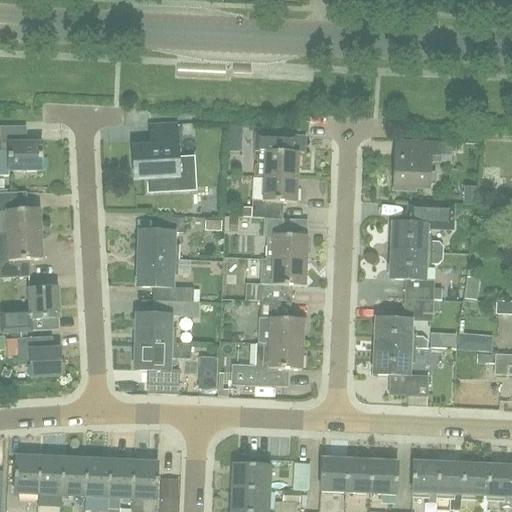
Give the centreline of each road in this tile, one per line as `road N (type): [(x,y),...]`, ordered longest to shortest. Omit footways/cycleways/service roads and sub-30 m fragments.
road 1 (primary): [(511,49),(0,21)]
road 2 (residential): [(97,413),(85,113)]
road 3 (residential): [(337,422),(347,125)]
road 4 (residential): [(337,422),(511,430)]
road 5 (residential): [(198,415),(337,422)]
